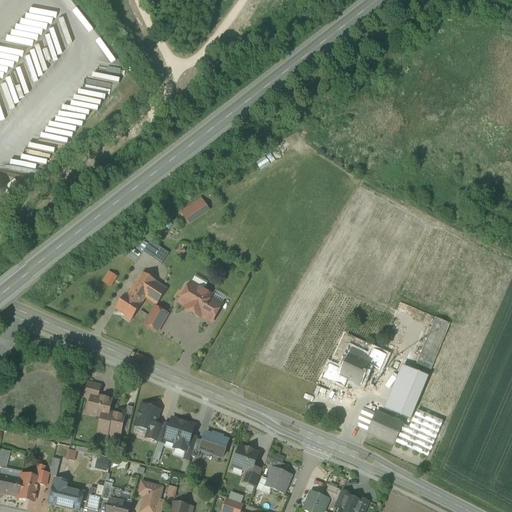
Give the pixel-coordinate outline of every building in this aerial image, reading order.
[(201,199),(181,213),(187,221),(206,207),(201,199)] [(169,254),(151,242),(143,253),(162,265),(169,254)] [(157,282),(143,273),(132,289),(146,299),(157,306),(167,290),(157,282)] [(212,296),(191,284),(190,285),(187,286),(185,290),(186,293),(180,303),(187,307),(185,309),(200,318),(201,316),(212,323),(222,305),(211,299),(212,296)] [(132,289),(127,296),(125,295),(116,309),(126,316),(124,318),(130,322),(146,299),(132,289)] [(155,308),(145,325),(158,332),(168,315),(155,308)] [(149,316),(141,311),(138,315),(146,320),(149,316)] [(435,318),(416,364),(431,371),(450,324),(435,318)] [(397,353),(383,347),(376,363),(390,369),(397,353)] [(373,361),(350,350),(339,376),(361,387),(373,361)] [(416,364),(414,363),(406,381),(423,389),(431,371),(416,364)] [(405,381),(390,417),(408,425),(415,409),(423,389),(406,381),(405,381)] [(101,386),(88,383),(85,398),(91,399),(92,396),(98,397),(101,386)] [(98,397),(92,396),(91,399),(89,409),(95,411),(94,415),(102,418),(103,412),(109,413),(112,401),(98,397)] [(160,411),(142,406),(135,427),(148,431),(153,432),(155,425),(160,411)] [(443,422),(417,411),(410,428),(402,425),(395,443),(428,458),(443,422)] [(109,413),(103,412),(102,418),(98,433),(120,438),(125,417),(109,413)] [(403,425),(377,413),(368,433),(394,444),(402,425),(403,425)] [(195,427),(172,419),(169,429),(165,440),(166,441),(176,444),(175,449),(186,453),(191,439),(195,427)] [(155,425),(153,432),(148,431),(146,438),(158,442),(163,427),(155,425)] [(163,427),(158,442),(165,444),(166,441),(165,440),(169,429),(163,427)] [(229,441),(206,433),(203,442),(200,450),(223,458),(229,441)] [(197,440),(191,439),(186,453),(192,455),(197,440)] [(192,455),(192,456),(198,458),(200,450),(203,442),(197,440),(192,455)] [(245,449),(240,448),(233,467),(247,472),(252,473),(254,468),(259,454),(253,453),(254,452),(245,449)] [(283,465),(268,459),(265,465),(280,471),(283,465)] [(54,461),(51,476),(57,477),(60,463),(54,461)] [(49,475),(43,474),(45,468),(37,466),(34,479),(38,479),(37,485),(46,486),(49,475)] [(254,468),(252,473),(247,472),(243,483),(256,488),(262,471),(254,468)] [(292,476),(273,469),(266,487),(272,489),(271,492),(277,494),(278,492),(284,495),(292,476)] [(20,480),(0,475),(0,494),(16,497),(20,480)] [(34,479),(21,476),(20,480),(16,497),(16,498),(18,499),(20,501),(22,500),(23,500),(24,502),(26,501),(33,502),(34,501),(36,491),(36,490),(37,485),(38,479),(34,479)] [(80,493),(63,489),(64,483),(55,481),(49,504),(79,511),(81,501),(78,501),(80,493)] [(105,483),(101,499),(110,501),(110,500),(109,500),(112,488),(113,485),(105,483)] [(162,489),(143,484),(140,495),(144,496),(143,500),(145,500),(141,511),(155,511),(157,505),(158,503),(162,489)] [(340,490),(329,486),(324,496),(336,501),(340,490)] [(123,491),(112,488),(109,500),(110,500),(110,501),(106,511),(129,511),(131,505),(120,503),(123,491)] [(95,497),(89,496),(85,509),(98,511),(101,499),(95,498),(97,490),(95,497)] [(343,492),(336,508),(341,511),(347,497),(349,498),(350,495),(343,492)] [(324,511),(329,500),(311,493),(303,511),(306,511),(324,511)] [(349,498),(347,497),(341,511),(340,511),(360,511),(364,504),(359,502),(349,498)] [(364,504),(360,511),(364,511),(368,503),(361,499),(359,502),(364,504)] [(240,511),(243,505),(227,500),(223,511),(240,511)] [(161,501),(160,506),(157,505),(155,511),(162,511),(165,502),(161,501)]
